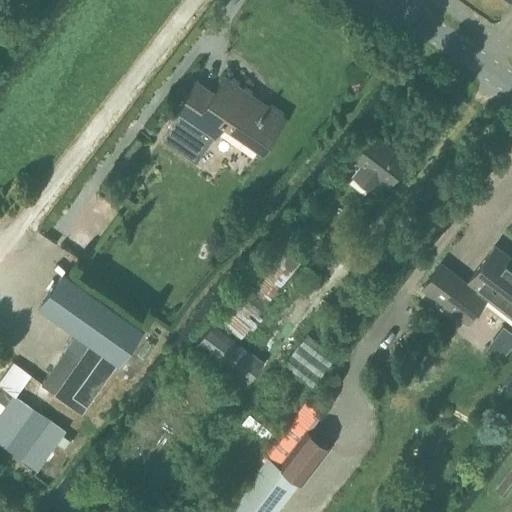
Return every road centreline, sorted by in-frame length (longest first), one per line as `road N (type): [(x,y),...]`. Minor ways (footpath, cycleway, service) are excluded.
road 1 (unknown): [(511,179),(375,354)]
road 2 (tertiary): [(511,84),(388,0)]
